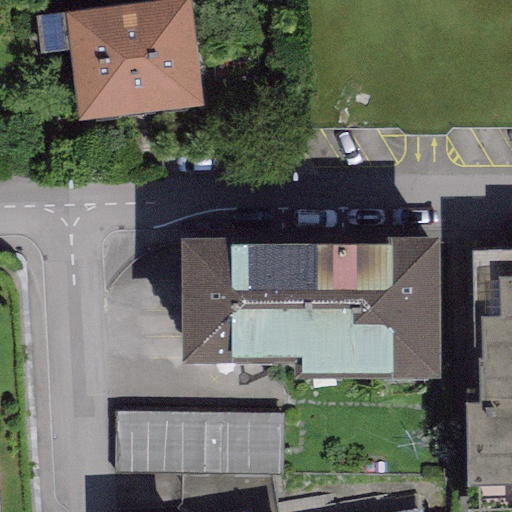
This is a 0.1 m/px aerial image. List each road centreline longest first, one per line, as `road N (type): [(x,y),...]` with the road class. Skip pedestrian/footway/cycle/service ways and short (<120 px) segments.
road 1 (residential): [(511,211),(478,203),(64,208)]
road 2 (residential): [(76,511),(64,208)]
